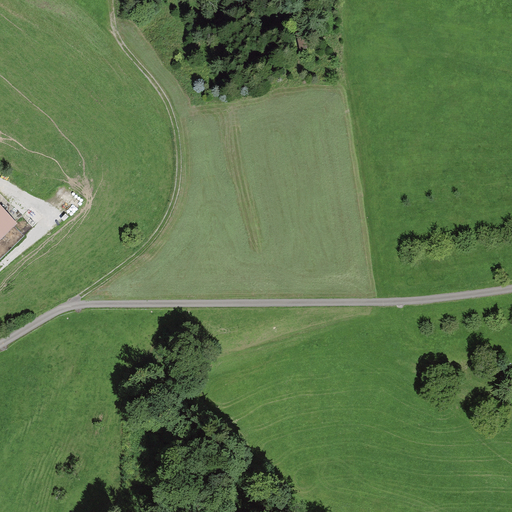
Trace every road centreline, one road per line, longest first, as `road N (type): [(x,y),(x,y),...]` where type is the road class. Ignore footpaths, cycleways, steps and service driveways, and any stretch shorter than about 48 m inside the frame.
road 1 (track): [(0,345),(67,305),(390,302),(511,288)]
road 2 (track): [(111,0),(113,30),(167,102),(177,134),(176,195),(144,250),(67,305)]
